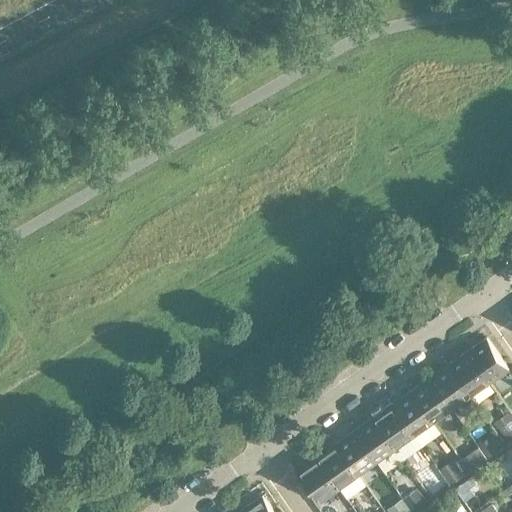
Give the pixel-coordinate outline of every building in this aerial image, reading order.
[(487,335),(467,349),(490,381),(509,367),(487,335)] [(490,381),(467,349),(449,362),(471,394),(490,381)] [(471,394),(449,362),(430,375),(452,407),(471,394)] [(452,407),(430,375),(411,389),(434,420),(452,407)] [(434,420),(411,389),(393,402),(415,433),(434,420)] [(415,433),(393,402),(374,415),(396,447),(408,438),(413,446),(419,442),(414,434),(415,433)] [(396,447),(374,415),(355,428),(377,460),(396,447)] [(511,415),(497,426),(507,442),(511,438),(511,415)] [(377,460),(355,428),(336,441),(359,473),(377,460)] [(492,437),(481,445),(489,457),(500,449),(492,437)] [(359,473),(336,441),(318,454),(340,486),(359,473)] [(479,446),(461,459),(469,471),(487,458),(479,446)] [(340,486),(318,454),(298,468),(320,500),(340,486)] [(454,458),(439,468),(450,484),(465,473),(454,458)] [(439,468),(420,481),(431,497),(450,484),(439,468)] [(414,487),(402,496),(404,499),(412,510),(427,500),(419,488),(414,487)] [(262,493),(243,507),(246,511),(282,511),(280,508),(275,511),(262,493)] [(456,498),(446,505),(450,511),(459,511),(464,509),(456,498)] [(404,499),(393,507),(396,511),(410,511),(412,510),(404,499)] [(499,511),(493,503),(480,511),(499,511)]
